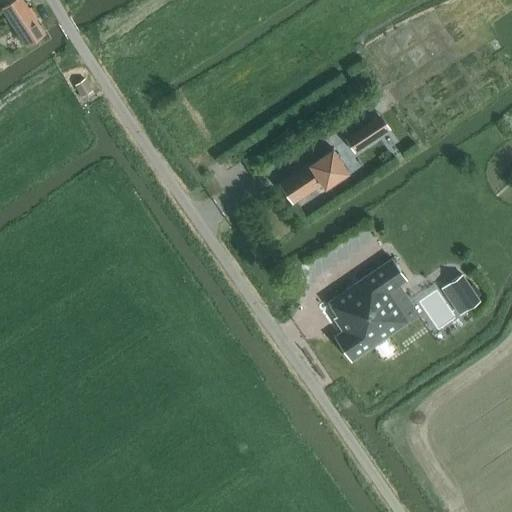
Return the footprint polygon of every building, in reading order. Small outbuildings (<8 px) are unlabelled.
[(28,47),(47,35),(23,0),(19,0),(4,10),(28,47)] [(86,98),(94,93),(86,80),(77,86),(86,98)] [(371,122),(346,139),(355,152),(380,136),(371,122)] [(333,148),(280,184),(293,203),(323,183),(325,187),(348,171),(333,148)] [(392,258),(329,302),(338,315),(334,318),(343,331),(335,337),(352,361),(409,322),(389,292),(407,280),(392,258)] [(462,275),(449,284),(467,310),(480,301),(462,275)]
